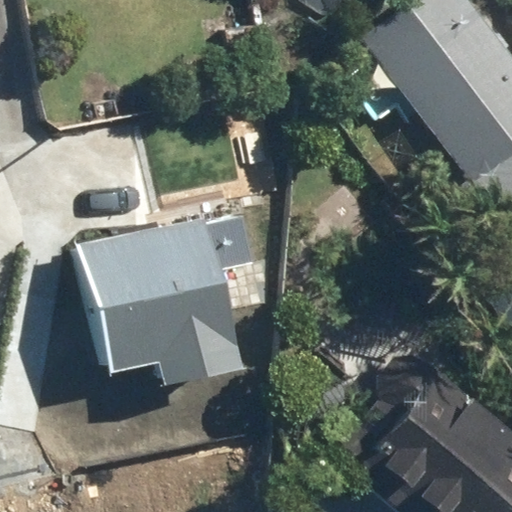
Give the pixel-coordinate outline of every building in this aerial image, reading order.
[(511,88),(450,0),(393,0),(343,35),(446,182),(511,136),(511,88)] [(63,236),(90,363),(144,351),(149,376),(227,360),(206,262),(240,255),(229,202),(63,236)] [(511,237),(455,272),(511,364),(511,237)] [(511,511),(511,449),(405,362),(329,454),(399,511),(511,511)] [(248,405),(61,370),(36,503),(82,511),(81,511),(168,511),(179,453),(198,457),(201,438),(241,445),(248,405)]
